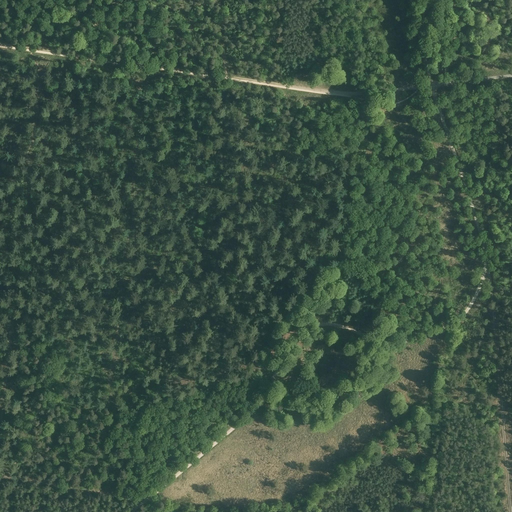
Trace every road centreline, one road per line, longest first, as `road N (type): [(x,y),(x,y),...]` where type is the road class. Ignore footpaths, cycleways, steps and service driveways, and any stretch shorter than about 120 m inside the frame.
road 1 (track): [(133,511),(258,406),(283,343),(311,323),(407,341),(457,323),(476,297),(490,266),(488,247),(432,85)]
road 2 (track): [(431,85),(350,93),(0,41)]
road 3 (track): [(490,266),(511,503)]
road 4 (track): [(147,500),(0,475)]
